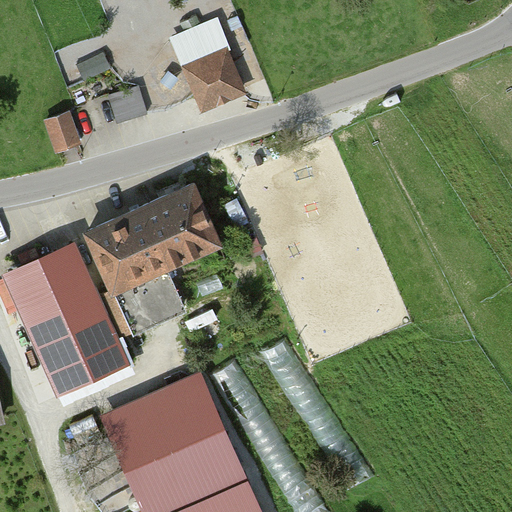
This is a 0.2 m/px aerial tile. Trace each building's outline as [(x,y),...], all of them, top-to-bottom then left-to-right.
[(243,90),(217,28),(178,44),(203,106),(243,90)] [(108,50),(81,62),(88,75),(114,63),(108,50)] [(139,86),(110,95),(119,121),(147,112),(139,86)] [(79,142),(67,112),(48,119),(60,149),(79,142)] [(219,241),(193,183),(89,229),(115,287),(97,295),(74,243),(18,268),(69,383),(125,359),(115,338),(183,307),(165,265),(219,241)] [(241,470),(200,380),(109,421),(151,511),(241,470)] [(302,511),(330,511),(284,437),(275,443),(268,433),(257,439),(302,511)]
